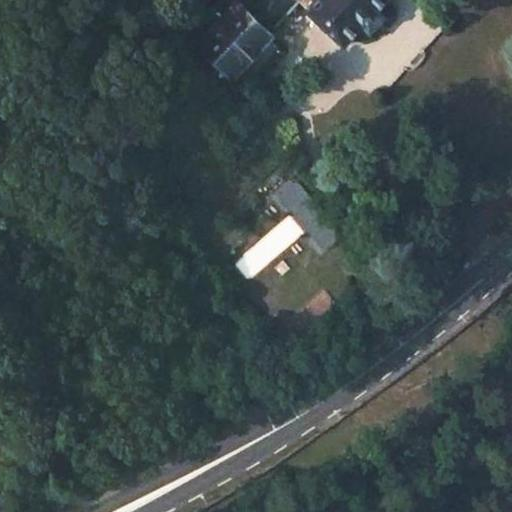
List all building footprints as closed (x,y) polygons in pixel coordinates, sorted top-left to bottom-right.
[(201,0),(186,0),(166,38),(177,44),(201,0)] [(301,0),(300,1),(346,43),(364,24),(378,9),(386,0),(301,0)] [(269,36),(238,8),(202,44),(234,74),(269,36)] [(364,24),(370,30),(384,15),(378,9),(364,24)] [(234,74),(249,89),(285,51),(269,36),(234,74)] [(273,189),(326,250),(347,232),(293,171),(273,189)] [(265,263),(252,247),(234,262),(246,278),(265,263)]
